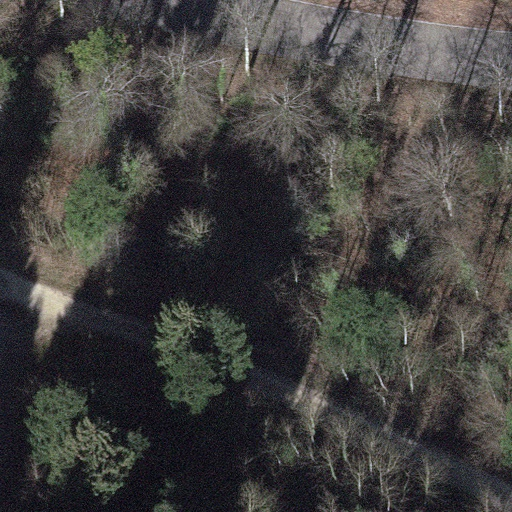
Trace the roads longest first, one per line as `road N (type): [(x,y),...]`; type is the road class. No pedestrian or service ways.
road 1 (track): [(0,280),(398,443),(511,503)]
road 2 (tertiary): [(95,0),(511,52)]
